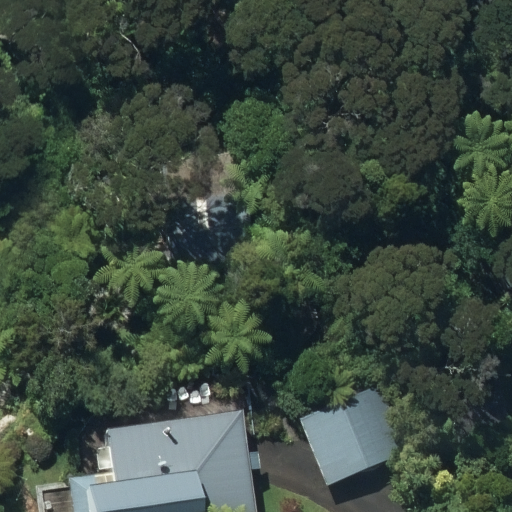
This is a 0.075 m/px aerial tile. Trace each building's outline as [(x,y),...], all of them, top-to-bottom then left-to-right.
[(126,246),(128,277),(259,268),(255,205),(247,205),(244,163),(142,170),(145,244),(126,246)] [(292,429),(322,493),(405,456),(375,390),(292,429)] [(451,464),(506,448),(492,402),(438,418),(451,464)] [(248,511),(235,419),(97,439),(104,479),(61,484),(64,511),(248,511)] [(511,511),(511,501),(496,509),(497,511),(511,511)]
